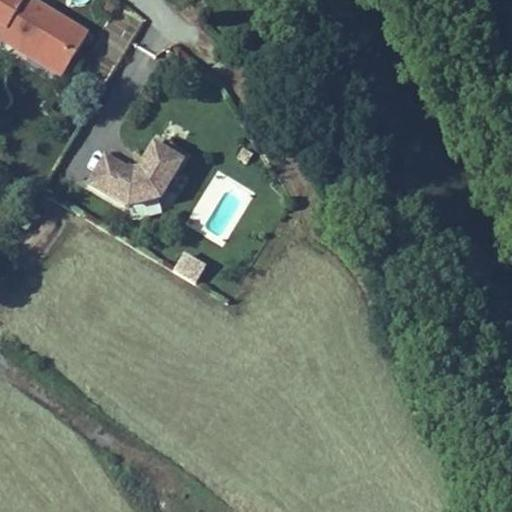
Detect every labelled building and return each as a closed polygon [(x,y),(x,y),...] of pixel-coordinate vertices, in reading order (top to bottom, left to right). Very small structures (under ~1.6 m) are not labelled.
[(87,36),(26,0),(0,0),(0,28),(5,31),(2,36),(32,54),(29,58),(62,78),(87,36)] [(123,7),(93,47),(113,61),(142,21),(123,7)] [(5,31),(0,28),(0,40),(29,58),(32,54),(2,36),(5,31)] [(159,200),(185,156),(158,140),(138,173),(132,174),(105,157),(89,185),(128,208),(159,200)] [(247,164),(253,155),(244,149),(237,158),(247,164)] [(195,285),(205,270),(183,256),(173,272),(195,285)]
